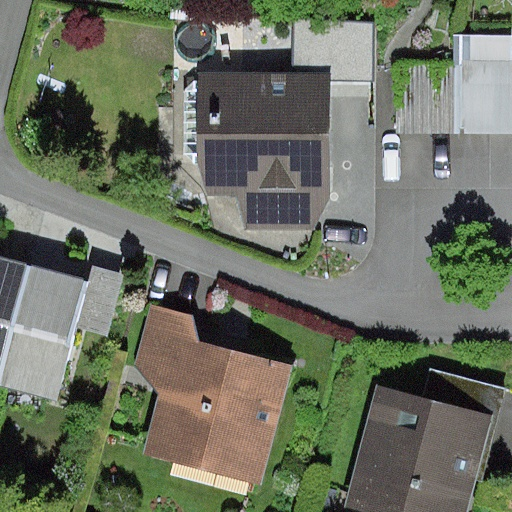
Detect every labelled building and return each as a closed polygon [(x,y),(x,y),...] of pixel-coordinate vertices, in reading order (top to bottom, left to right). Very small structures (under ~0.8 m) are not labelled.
[(511,128),(511,28),(465,28),(464,127),(511,128)] [(345,89),(223,92),(226,220),(348,217),(345,89)] [(0,375),(2,376),(31,268),(0,260),(0,375)] [(89,284),(31,268),(2,376),(60,391),(78,327),(89,284)] [(93,269),(89,284),(78,327),(108,335),(123,276),(93,269)] [(182,344),(187,345),(193,322),(152,311),(136,369),(173,379),(182,344)] [(187,345),(182,344),(173,379),(156,445),(221,463),(229,463),(258,470),(284,371),(187,345)] [(432,372),(423,404),(485,420),(493,389),(432,372)] [(485,420),(470,478),(481,481),(504,392),(493,389),(485,420)] [(423,404),(383,393),(357,495),(420,511),(460,511),(470,478),(485,420),(423,404)]
